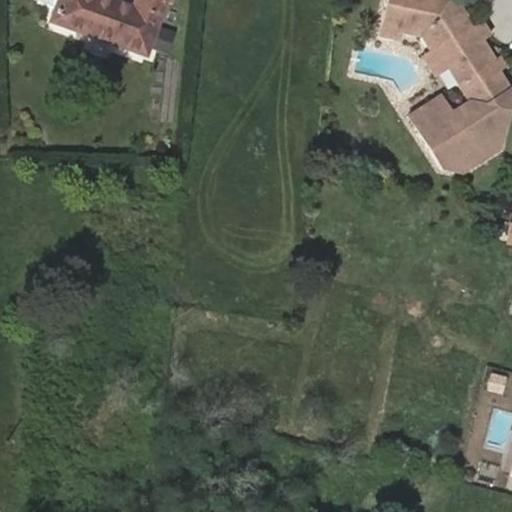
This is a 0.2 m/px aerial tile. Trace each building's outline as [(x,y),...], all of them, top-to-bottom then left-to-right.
[(141,0),(139,6),(118,0),(41,0),(44,5),(62,10),(58,25),(154,55),(170,0),(141,0)] [(474,106),(495,91),(508,82),(495,64),(502,60),(494,49),(491,52),(480,36),(474,35),(468,26),(470,19),(455,0),(454,0),(383,0),(376,33),(398,37),(399,29),(418,32),(427,45),(428,46),(433,43),(446,64),(468,97),(474,106)] [(474,35),(480,36),(487,30),(477,14),(470,19),(468,26),(474,35)] [(433,72),(446,64),(433,43),(428,46),(427,45),(418,51),(433,72)] [(407,113),(417,130),(430,122),(435,124),(436,117),(450,108),(439,91),(407,113)] [(507,109),(495,91),(474,106),(486,123),(507,109)] [(430,122),(417,130),(424,140),(434,142),(439,129),(457,117),(450,108),(436,117),(435,124),(430,122)]
